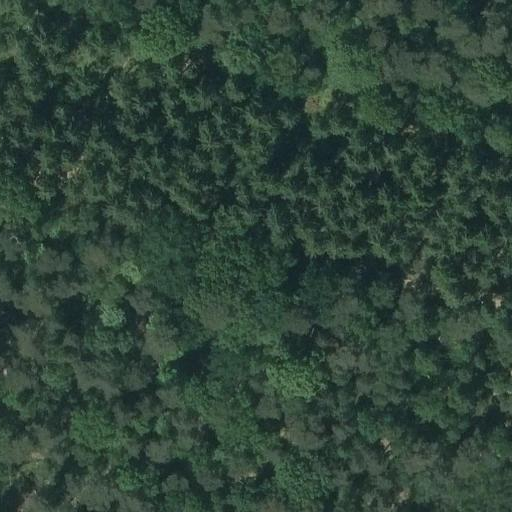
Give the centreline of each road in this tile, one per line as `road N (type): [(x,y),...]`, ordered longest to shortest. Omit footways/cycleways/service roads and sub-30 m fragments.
road 1 (track): [(511,309),(234,241),(172,511)]
road 2 (track): [(152,0),(466,102)]
